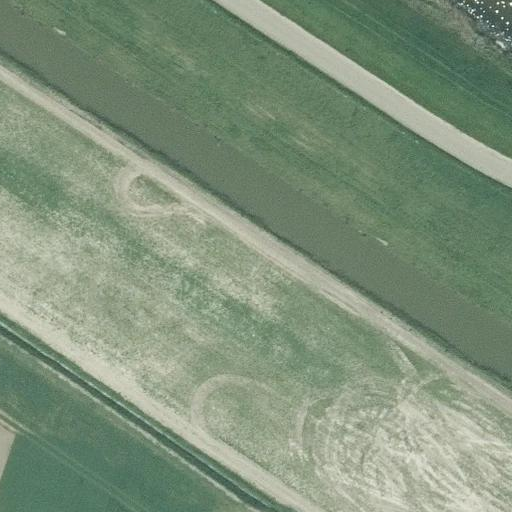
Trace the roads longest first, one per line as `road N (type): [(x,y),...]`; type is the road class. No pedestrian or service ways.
road 1 (tertiary): [(511,175),(233,0)]
road 2 (track): [(322,0),(511,119)]
